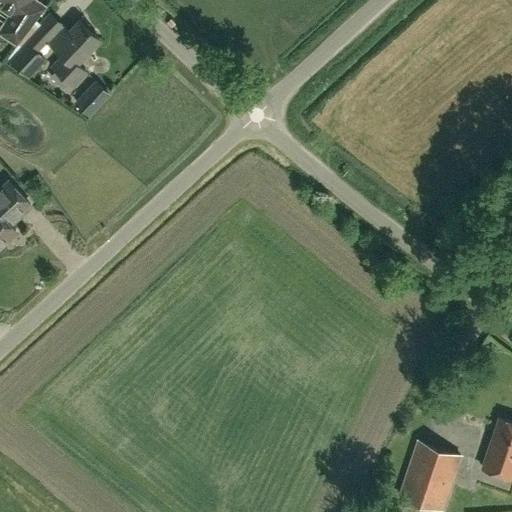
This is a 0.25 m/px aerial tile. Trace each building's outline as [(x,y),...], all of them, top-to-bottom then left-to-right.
[(6,0),(2,7),(11,13),(0,29),(0,31),(18,43),(45,6),(35,0),(6,0)] [(47,58),(38,49),(63,22),(48,11),(7,57),(29,78),(47,58)] [(76,61),(99,37),(79,19),(69,29),(66,26),(51,43),(63,55),(52,65),(73,85),(87,71),(76,61)] [(90,116),(96,110),(111,93),(95,78),(80,95),(74,101),(90,116)] [(0,244),(16,230),(9,223),(30,203),(9,180),(0,188),(0,244)] [(511,420),(499,416),(482,466),(511,476),(511,420)] [(418,440),(400,494),(443,508),(462,454),(418,440)]
